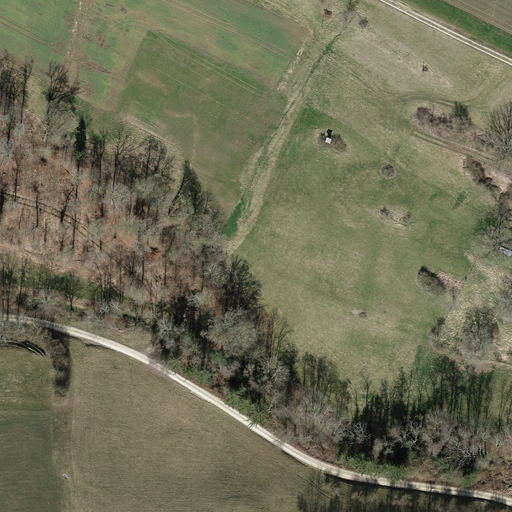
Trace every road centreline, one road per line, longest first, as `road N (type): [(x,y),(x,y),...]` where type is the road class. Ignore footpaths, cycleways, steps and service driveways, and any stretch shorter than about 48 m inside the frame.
road 1 (track): [(0,320),(53,322),(130,354),(331,469),(511,501)]
road 2 (track): [(0,192),(54,212),(171,308),(163,342),(134,357)]
road 3 (track): [(77,511),(69,330)]
road 4 (track): [(511,61),(386,0)]
